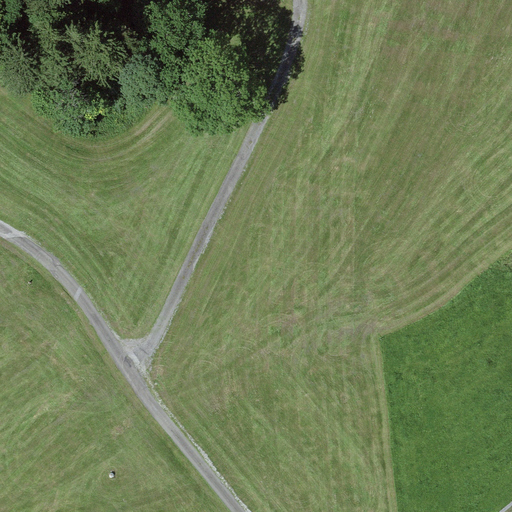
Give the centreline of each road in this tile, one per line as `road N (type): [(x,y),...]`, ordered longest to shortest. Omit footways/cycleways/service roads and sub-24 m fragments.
road 1 (track): [(304,0),(304,25),(133,379)]
road 2 (track): [(236,511),(77,292),(0,228)]
